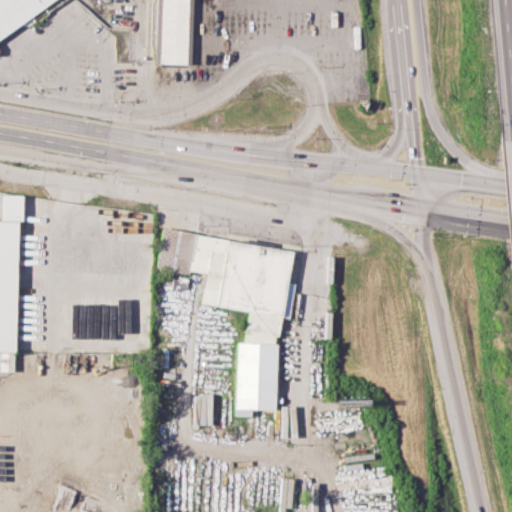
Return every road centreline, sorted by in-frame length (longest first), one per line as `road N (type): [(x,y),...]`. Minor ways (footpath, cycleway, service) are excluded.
road 1 (secondary): [(319,98),(315,77),(276,60),(254,67),(232,89),(162,116),(123,117),(0,94)]
road 2 (motorway): [(422,180),(427,268),(479,511)]
road 3 (secondary): [(0,152),(191,185),(318,194)]
road 4 (secondary): [(111,154),(425,211)]
road 5 (residential): [(318,194),(303,511)]
road 6 (secondary): [(422,180),(113,132)]
road 7 (tertiary): [(511,180),(463,158),(434,123),(418,0)]
road 8 (secondary): [(401,0),(422,180)]
